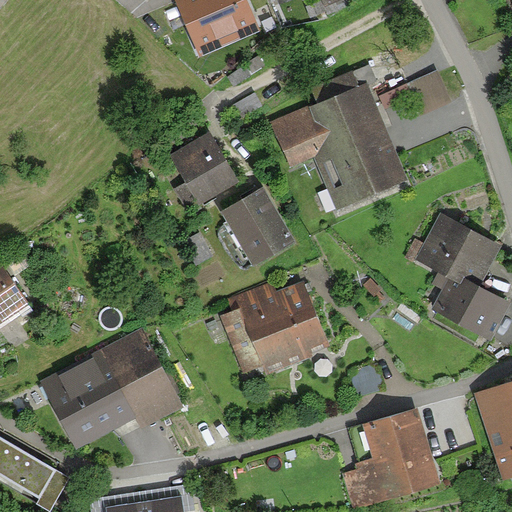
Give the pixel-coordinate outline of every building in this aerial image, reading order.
[(174,0),(200,59),(260,32),(246,0),(174,0)] [(311,90),(319,108),(368,87),(378,82),(370,65),(311,90)] [(441,72),(408,84),(421,118),(453,106),(441,72)] [(309,107),(271,124),(290,169),(314,158),(337,212),(409,182),(368,87),(319,108),(311,111),(309,107)] [(171,157),(179,171),(169,176),(187,207),(196,202),(200,209),(240,186),(211,135),(196,143),(171,157)] [(264,190),(222,214),(254,270),(296,246),(274,206),(264,190)] [(474,234),(440,216),(417,259),(441,272),(478,292),(501,249),(474,234)] [(207,237),(195,244),(206,261),(217,254),(207,237)] [(0,264),(0,326),(29,306),(0,264)] [(497,302),(478,292),(441,272),(427,296),(437,302),(432,311),(491,344),(510,309),(497,302)] [(273,282),(228,300),(233,313),(221,317),(244,375),(264,367),(268,376),(313,359),(311,355),(330,348),(307,290),(304,282),(277,293),(273,282)] [(141,330),(100,352),(137,420),(143,431),(184,409),(141,330)] [(100,352),(40,384),(76,452),(125,426),(137,420),(100,352)] [(377,365),(350,372),(359,403),(386,395),(377,365)] [(511,382),(475,395),(503,485),(511,481),(511,382)] [(418,412),(352,431),(361,464),(356,465),(358,470),(343,474),(354,511),(396,499),(397,503),(441,490),(425,435),(418,412)] [(42,465),(0,440),(0,478),(40,502),(56,474),(42,465)] [(57,472),(56,474),(40,502),(37,507),(45,511),(52,511),(70,480),(57,472)] [(195,511),(192,485),(94,500),(95,511),(106,511),(106,510),(126,508),(144,505),(157,503),(182,499),(183,511),(195,511)] [(157,503),(144,505),(145,511),(183,511),(182,499),(157,503)]
